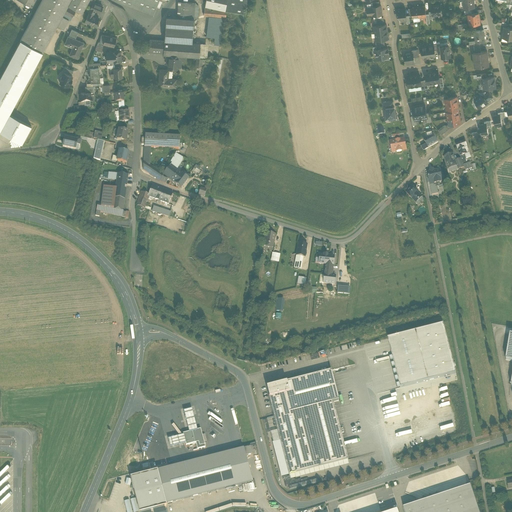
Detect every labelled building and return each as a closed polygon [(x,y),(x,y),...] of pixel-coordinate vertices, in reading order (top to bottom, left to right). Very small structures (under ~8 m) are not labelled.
[(87,3),(88,0),(41,0),(20,40),(42,52),(56,27),(62,16),(67,19),(70,21),(75,10),(68,6),(68,5),(82,13),(87,3)] [(158,0),(115,0),(153,15),(158,0)] [(178,0),(177,16),(194,17),(195,1),(178,0)] [(246,0),(205,0),(205,5),(224,9),(226,10),(244,13),(246,0)] [(94,3),(93,2),(92,5),(89,12),(94,14),(95,11),(99,13),(102,6),(94,3)] [(374,6),(372,6),(372,8),(367,8),(368,14),(373,14),(373,15),(381,14),(382,14),(381,5),(374,6)] [(440,5),(431,6),(432,11),(432,16),(433,16),(437,16),(437,15),(441,14),(441,13),(442,12),(442,10),(441,9),(440,5)] [(224,9),(204,7),(204,15),(209,16),(218,17),(223,17),(225,17),(226,10),(224,9)] [(405,8),(396,9),(397,14),(401,21),(406,20),(406,16),(405,8)] [(470,10),(464,11),(464,14),(468,13),(469,24),(480,23),(479,12),(477,12),(472,13),(471,10),(470,10)] [(94,14),(89,12),(85,22),(95,26),(99,18),(93,16),(94,14)] [(194,17),(177,16),(166,15),(165,27),(193,28),(194,18),(194,17)] [(62,29),(67,19),(62,16),(56,27),(62,29)] [(218,17),(209,16),(207,37),(216,37),(218,17)] [(386,24),(374,25),(375,33),(387,31),(386,24)] [(511,27),(510,28),(504,26),(504,27),(503,31),(504,31),(503,37),(502,37),(503,38),(508,38),(511,39),(511,27)] [(193,28),(165,27),(164,40),(192,42),(193,28)] [(78,32),(71,30),(69,35),(75,38),(78,32)] [(484,30),(475,30),(475,31),(476,37),(475,37),(476,41),(479,40),(484,40),(485,40),(484,30)] [(375,33),(372,33),(372,37),(375,37),(375,40),(384,39),(388,39),(387,31),(375,33)] [(116,38),(105,35),(103,44),(114,46),(116,38)] [(84,43),(68,36),(64,44),(72,48),(69,55),(77,58),(84,43)] [(164,40),(149,39),(148,52),(163,53),(164,40)] [(20,40),(0,77),(0,132),(21,144),(31,126),(9,114),(42,53),(42,52),(20,40)] [(192,42),(164,40),(163,53),(163,55),(166,55),(178,56),(186,56),(199,57),(200,42),(194,42),(192,42)] [(208,43),(200,42),(199,57),(207,58),(208,43)] [(434,45),(427,46),(429,57),(431,57),(431,58),(434,57),(433,56),(435,56),(434,50),(434,45)] [(440,47),(441,53),(442,57),(443,56),(445,58),(450,57),(449,51),(448,45),(440,47)] [(381,49),(375,49),(375,50),(376,58),(383,57),(383,60),(385,60),(385,57),(389,57),(388,52),(389,52),(388,50),(388,48),(381,49)] [(120,51),(106,52),(106,62),(108,62),(108,61),(113,60),(113,62),(116,61),(121,61),(120,51)] [(487,51),(473,52),(475,66),(489,65),(487,51)] [(409,52),(407,52),(406,53),(406,54),(404,54),(405,63),(414,62),(414,57),(413,57),(412,53),(410,53),(410,52),(409,52)] [(178,56),(166,55),(166,64),(168,65),(167,68),(177,69),(177,67),(178,56)] [(186,61),(186,56),(178,56),(177,67),(182,67),(182,61),(186,61)] [(223,58),(218,57),(214,77),(219,78),(223,58)] [(122,68),(112,69),(113,74),(110,74),(110,78),(123,78),(122,68)] [(168,68),(159,68),(157,86),(176,87),(176,78),(171,77),(168,77),(168,70),(168,68)] [(98,69),(89,69),(90,83),(99,83),(98,69)] [(72,76),(62,72),(61,76),(60,75),(59,79),(60,79),(58,83),(68,87),(69,83),(70,84),(72,80),(71,80),(72,76)] [(420,74),(415,75),(415,74),(413,75),(415,86),(421,85),(420,80),(420,74)] [(486,77),(483,77),(483,78),(483,80),(482,81),(482,82),(483,83),(484,88),(495,87),(494,76),(486,77)] [(123,91),(114,91),(114,103),(118,103),(124,102),(123,91)] [(85,92),(81,93),(81,98),(80,98),(81,103),(90,103),(90,99),(90,92),(85,92)] [(493,97),(489,92),(484,95),(487,101),(493,97)] [(482,94),(474,100),(480,108),(488,102),(487,101),(484,95),(482,94)] [(448,98),(445,98),(445,99),(446,105),(458,103),(456,96),(448,98)] [(426,102),(418,104),(421,119),(428,117),(426,102)] [(458,103),(446,105),(447,111),(459,109),(458,103)] [(418,104),(411,105),(414,120),(421,119),(418,104)] [(395,107),(383,108),(384,114),(385,114),(386,121),(398,119),(397,112),(396,112),(395,107)] [(447,111),(446,111),(447,118),(459,116),(458,109),(459,109),(447,111)] [(126,112),(119,112),(117,112),(115,112),(115,115),(116,115),(116,117),(117,118),(118,118),(118,123),(121,123),(123,123),(124,123),(129,122),(129,112),(126,112)] [(498,115),(493,116),(494,119),(495,126),(502,125),(501,118),(500,114),(498,115)] [(459,116),(447,118),(448,124),(449,124),(453,124),(460,122),(459,116)] [(485,124),(479,125),(481,135),(488,134),(487,127),(486,123),(485,124)] [(129,132),(118,130),(115,141),(126,143),(129,132)] [(103,133),(95,131),(93,138),(101,140),(103,133)] [(98,140),(74,135),(71,147),(85,150),(96,152),(98,143),(98,140)] [(180,137),(145,135),(144,152),(150,152),(150,148),(179,149),(180,137)] [(434,136),(424,141),(425,143),(421,146),(423,151),(428,148),(438,143),(434,136)] [(404,138),(389,141),(391,153),(406,151),(404,138)] [(465,141),(455,145),(461,159),(461,161),(465,159),(466,159),(471,157),(469,154),(465,141)] [(129,152),(118,150),(117,157),(116,162),(126,164),(129,152)] [(150,152),(144,152),(143,170),(149,175),(152,168),(149,166),(150,152)] [(184,159),(175,154),(170,163),(172,164),(178,168),(181,163),(184,159)] [(452,155),(444,158),(448,169),(456,166),(457,166),(455,161),(452,155)] [(172,164),(163,175),(152,168),(149,175),(160,182),(165,184),(168,179),(171,182),(181,170),(178,168),(172,164)] [(181,170),(171,182),(181,189),(189,179),(182,174),(184,172),(181,170)] [(440,170),(427,173),(430,185),(437,184),(442,183),(440,170)] [(127,182),(117,180),(115,189),(113,203),(124,205),(127,182)] [(163,190),(153,186),(150,191),(148,196),(149,197),(159,201),(163,190)] [(115,189),(103,187),(101,205),(113,208),(113,203),(115,189)] [(150,191),(142,188),(136,205),(137,206),(144,209),(149,197),(148,196),(150,191)] [(207,190),(201,188),(198,195),(204,197),(207,190)] [(417,193),(413,188),(406,194),(411,199),(416,204),(419,201),(422,198),(417,193)] [(173,194),(163,190),(159,201),(168,204),(173,194)] [(101,205),(97,205),(96,211),(100,212),(122,216),(123,212),(123,210),(113,208),(101,205)] [(170,212),(154,207),(152,211),(169,217),(170,212)] [(275,235),(266,233),(264,247),(265,244),(273,246),(272,248),(273,248),(275,235)] [(307,245),(298,243),(296,256),(302,257),(305,258),(307,245)] [(272,253),(271,261),(278,262),(279,255),(272,253)] [(302,257),(296,256),(294,268),(300,269),(302,257)] [(322,256),(321,265),(325,265),(332,266),(333,257),(322,256)] [(332,266),(325,265),(324,275),(331,276),(332,266)] [(324,275),(324,276),(320,276),(319,283),(334,285),(335,276),(331,276),(324,275)] [(299,277),(298,284),(305,285),(307,279),(299,277)] [(443,325),(388,339),(400,389),(457,375),(443,325)] [(290,481),(350,466),(333,403),(339,402),(332,372),(267,389),(290,481)] [(192,410),(184,413),(190,434),(198,432),(192,410)] [(200,448),(205,446),(201,431),(198,432),(190,434),(184,435),(184,437),(186,445),(187,447),(199,444),(200,448)] [(169,441),(171,449),(186,445),(184,437),(169,441)] [(243,450),(156,473),(165,506),(252,484),(243,450)] [(156,473),(130,479),(137,511),(150,511),(166,508),(165,506),(156,473)] [(306,480),(288,484),(289,489),(307,485),(306,480)] [(451,493),(443,495),(437,492),(435,496),(438,497),(430,500),(424,497),(422,500),(425,501),(403,508),(404,511),(478,511),(470,486),(456,491),(450,488),(448,491),(451,493)]
